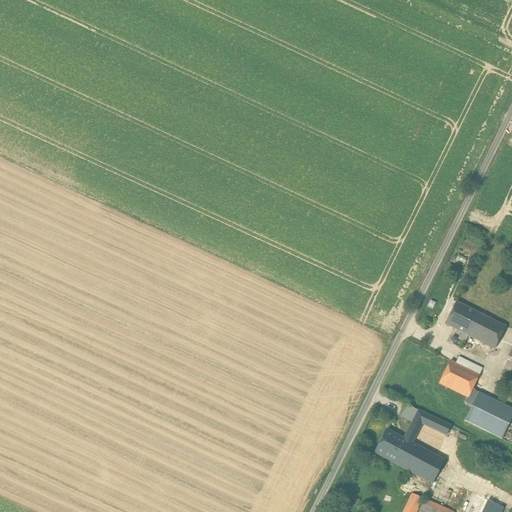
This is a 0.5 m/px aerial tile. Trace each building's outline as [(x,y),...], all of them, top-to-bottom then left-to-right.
[(475,311),(456,302),(445,324),(461,333),(458,339),(465,342),(468,336),(464,334),(475,311)] [(506,327),(475,311),(464,334),(468,336),(495,349),(506,327)] [(472,406),(479,392),(472,389),(482,369),(458,357),(456,363),(450,361),(439,384),(468,397),(465,402),(472,406)] [(511,417),(511,408),(479,392),(472,406),(467,415),(465,421),(502,439),(511,417)] [(418,411),(406,405),(400,417),(411,423),(418,411)] [(450,426),(418,411),(411,423),(403,439),(407,441),(412,443),(422,424),(446,436),(450,426)] [(403,439),(387,429),(374,453),(395,464),(407,441),(403,439)] [(412,443),(407,441),(395,464),(417,476),(429,452),(412,443)] [(444,461),(429,452),(417,476),(432,484),(444,461)] [(412,494),(403,511),(416,511),(423,498),(412,494)] [(442,511),(444,508),(425,499),(419,511),(420,511),(442,511)] [(488,500),(482,511),(501,511),(504,508),(488,500)]
